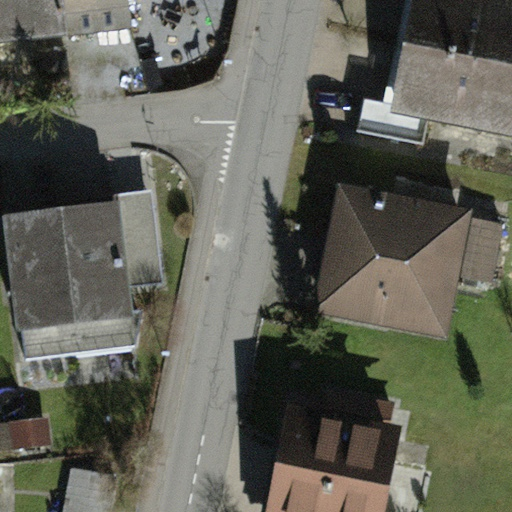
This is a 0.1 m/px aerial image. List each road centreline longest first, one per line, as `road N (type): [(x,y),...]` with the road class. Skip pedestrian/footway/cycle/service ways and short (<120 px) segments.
road 1 (residential): [(271,118),(193,511)]
road 2 (residential): [(0,148),(271,118)]
road 3 (residential): [(295,0),(271,118)]
